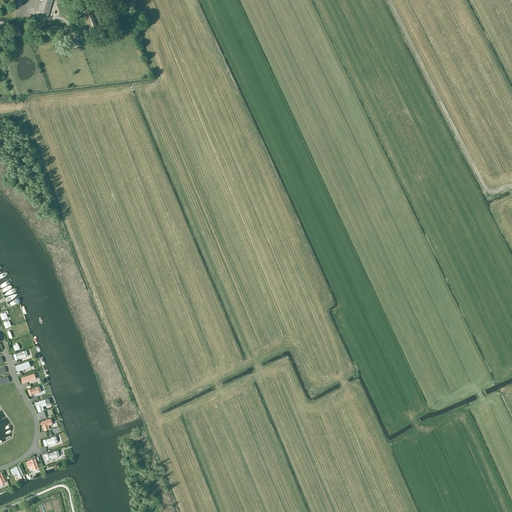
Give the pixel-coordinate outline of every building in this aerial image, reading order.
[(41,0),(37,14),(48,17),(52,0),(41,0)] [(91,9),(83,12),(89,31),(97,28),(91,9)] [(14,330),(12,324),(1,330),(4,335),(14,330)] [(22,338),(11,342),(12,345),(11,345),(12,348),(24,344),(22,338)] [(26,350),(13,354),(15,360),(28,356),(26,350)] [(28,361),(15,366),(17,371),(30,367),(28,361)] [(34,373),(21,378),(22,380),(22,381),(23,384),(36,379),(34,373)] [(0,378),(0,385),(0,386),(10,382),(7,376),(0,378)] [(39,386),(28,390),(30,396),(41,392),(39,386)] [(21,400),(19,398),(9,404),(12,409),(23,403),(21,400)] [(44,400),(35,403),(38,412),(44,410),(42,406),(46,405),(44,400)] [(30,414),(27,409),(16,415),(19,420),(30,414)] [(50,418),(41,422),(44,431),(50,429),(48,425),(52,424),(50,418)] [(56,436),(43,440),(45,446),(58,442),(56,436)] [(26,446),(15,441),(13,446),(23,452),(25,449),(24,449),(26,446)] [(9,460),(4,449),(0,450),(0,454),(3,462),(9,460)] [(58,450),(45,455),(47,460),(60,456),(58,450)] [(35,458),(26,462),(28,467),(31,466),(33,470),(38,468),(35,458)] [(19,465),(10,469),(13,475),(16,473),(18,477),(23,474),(19,465)]
